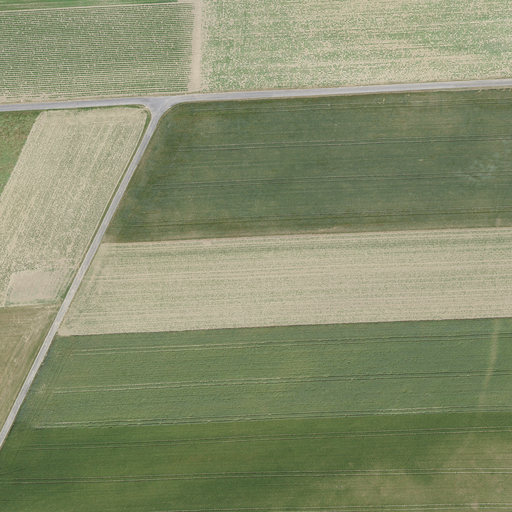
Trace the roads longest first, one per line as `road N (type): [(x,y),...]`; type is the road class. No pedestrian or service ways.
road 1 (track): [(0,111),(511,84)]
road 2 (track): [(0,439),(162,103)]
